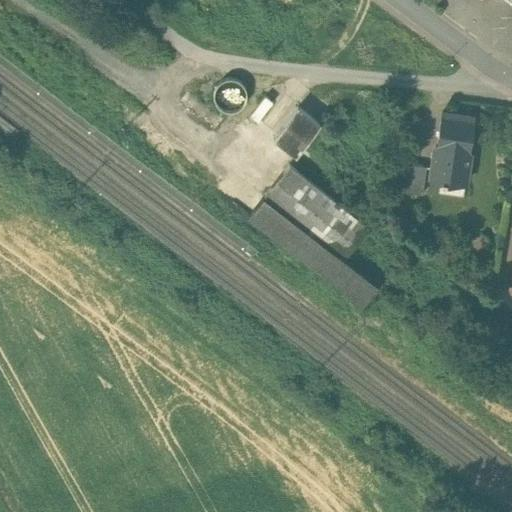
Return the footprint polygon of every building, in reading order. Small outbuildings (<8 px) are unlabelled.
[(320,123),(297,105),(273,137),(274,138),(296,155),(306,143),(305,142),(320,123)] [(442,110),(436,145),(468,150),(473,115),(442,110)] [(436,145),(435,145),(430,177),(442,178),(442,179),(445,180),(445,179),(465,182),(469,150),(468,150),(436,145)] [(426,165),(398,161),(394,188),(422,193),(426,165)] [(367,223),(289,163),(264,194),(342,255),(367,223)] [(342,255),(264,194),(254,187),(239,208),(276,235),(357,297),(372,278),(342,255)]
